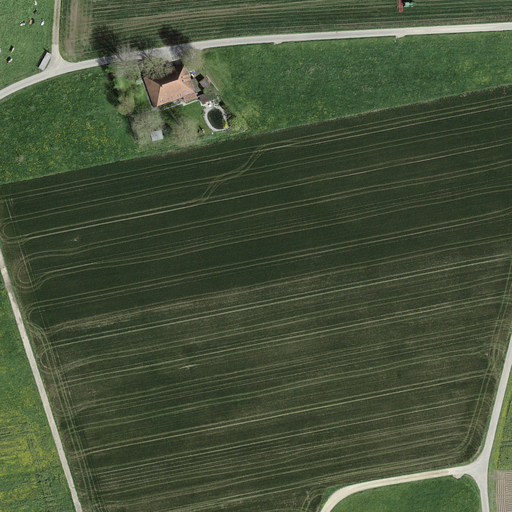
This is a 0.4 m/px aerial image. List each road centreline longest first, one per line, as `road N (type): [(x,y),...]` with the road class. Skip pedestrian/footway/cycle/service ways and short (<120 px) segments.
road 1 (residential): [(0,96),(56,70),(115,57),(511,26)]
road 2 (track): [(79,511),(0,258)]
road 3 (unclassified): [(484,511),(479,467),(347,489),(324,511)]
road 4 (track): [(479,467),(511,336)]
